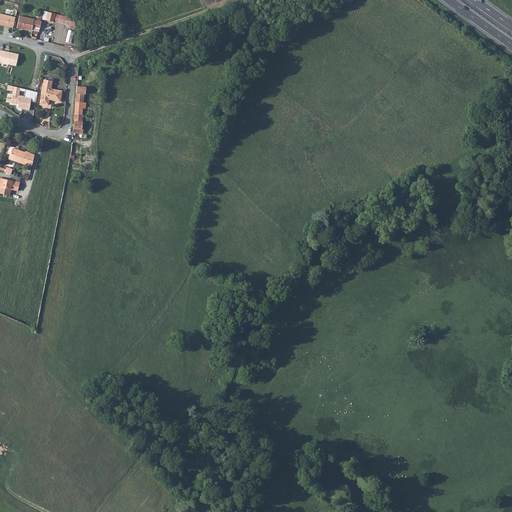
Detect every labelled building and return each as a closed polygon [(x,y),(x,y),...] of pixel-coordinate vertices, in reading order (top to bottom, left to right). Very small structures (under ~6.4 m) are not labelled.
[(76,18),(39,10),(37,19),(74,27),(76,18)] [(15,18),(0,14),(0,24),(13,28),(15,18)] [(26,29),(26,28),(31,29),(34,18),(25,16),(22,28),(26,29)] [(34,18),(31,29),(33,29),(34,26),(41,28),(43,21),(36,19),(34,18)] [(18,53),(0,49),(0,61),(15,65),(18,53)] [(53,81),(45,80),(41,104),(49,105),(50,100),(60,102),(62,91),(52,89),(53,81)] [(77,85),(73,133),(83,134),(83,129),(81,129),(85,94),(86,95),(86,86),(77,85)] [(30,97),(11,94),(10,98),(5,98),(5,102),(17,104),(16,108),(28,110),(30,97)] [(89,113),(95,115),(97,109),(91,107),(89,113)] [(25,163),(25,162),(31,164),(33,154),(28,152),(24,150),(24,151),(11,147),(8,158),(25,163)] [(18,191),(20,183),(2,178),(0,185),(0,192),(11,189),(18,191)]
